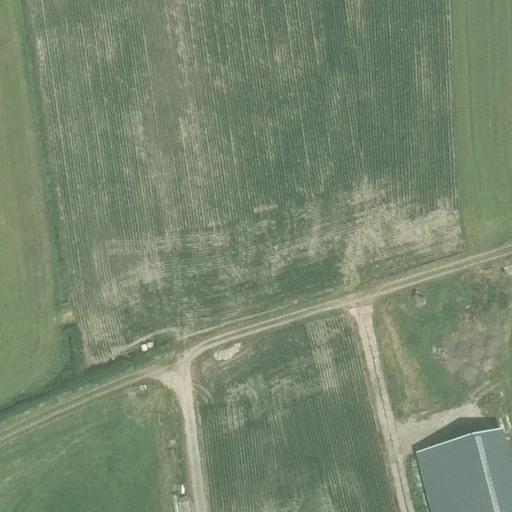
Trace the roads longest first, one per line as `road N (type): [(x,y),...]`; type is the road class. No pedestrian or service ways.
road 1 (track): [(0,444),(178,363),(511,252)]
road 2 (unknown): [(178,363),(203,511)]
